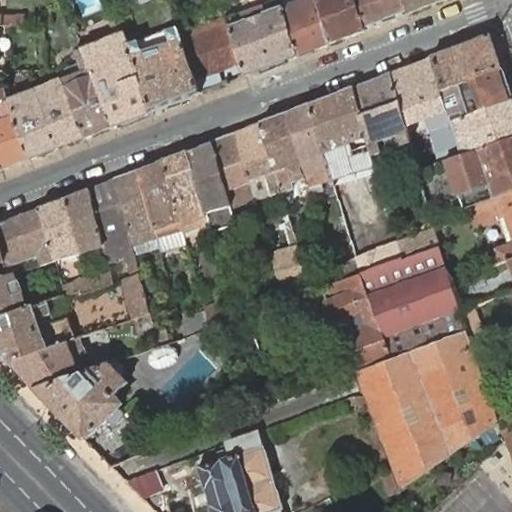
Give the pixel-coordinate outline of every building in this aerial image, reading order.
[(300,0),(301,1),(283,8),(297,57),(330,44),(317,0),(300,0)] [(355,0),(317,0),(330,44),(365,31),(355,0)] [(355,0),(365,31),(408,14),(403,0),(355,0)] [(445,0),(403,0),(408,14),(445,0)] [(283,8),(281,2),(243,14),(247,23),(230,28),(241,62),(245,77),(297,57),(283,8)] [(243,14),(227,19),(230,28),(247,23),(243,14)] [(0,25),(20,25),(20,18),(20,17),(3,17),(3,15),(0,15),(0,25)] [(124,32),(119,17),(109,20),(115,36),(83,49),(114,127),(151,113),(128,44),(124,32)] [(183,44),(177,27),(167,31),(170,42),(142,52),(139,40),(128,44),(151,113),(201,94),(195,77),(183,44)] [(183,44),(195,77),(241,62),(230,28),(183,44)] [(167,31),(139,40),(142,52),(170,42),(167,31)] [(490,36),(432,58),(442,91),(502,68),(490,36)] [(86,138),(114,127),(83,49),(75,52),(81,67),(61,74),(63,81),(86,138)] [(432,58),(391,74),(411,143),(413,150),(419,171),(447,162),(463,156),(452,122),(446,100),(442,91),(432,58)] [(511,95),(502,68),(442,91),(446,100),(458,96),(465,117),(511,100),(511,95)] [(391,74),(354,88),(362,116),(361,117),(373,157),(375,164),(376,163),(380,160),(381,159),(381,154),(382,154),(379,143),(399,136),(402,146),(404,146),(406,149),(408,150),(413,150),(411,143),(391,74)] [(59,148),(86,138),(63,81),(47,87),(36,92),(59,148)] [(354,88),(311,104),(329,166),(332,177),(337,191),(379,177),(375,164),(373,157),(361,117),(362,116),(354,88)] [(0,100),(9,99),(6,90),(0,91),(0,100)] [(31,159),(59,148),(36,92),(31,94),(33,101),(20,106),(17,99),(9,102),(31,159)] [(33,101),(31,94),(17,99),(20,106),(33,101)] [(458,96),(446,100),(452,122),(465,117),(458,96)] [(452,122),(463,156),(511,138),(511,100),(465,117),(452,122)] [(0,163),(2,170),(31,159),(9,102),(2,105),(8,121),(0,123),(0,163)] [(311,104),(286,114),(306,179),(307,184),(320,179),(327,201),(338,197),(332,177),(329,166),(311,104)] [(286,114),(262,123),(276,170),(277,174),(283,193),(294,189),(292,183),(306,179),(286,114)] [(262,123),(237,133),(251,183),(252,183),(254,192),(256,198),(271,193),(272,197),(283,193),(277,174),(276,170),(262,123)] [(237,133),(212,143),(227,192),(230,202),(232,210),(257,201),(256,198),(254,192),(252,183),(251,183),(237,133)] [(447,162),(464,210),(469,209),(511,192),(511,138),(463,156),(447,162)] [(212,143),(188,152),(202,202),(205,212),(208,222),(210,229),(235,219),(232,210),(230,202),(227,192),(212,143)] [(188,152),(163,161),(177,210),(183,231),(186,229),(192,247),(213,240),(208,222),(205,212),(202,202),(188,152)] [(163,161),(139,171),(155,228),(158,239),(183,231),(177,210),(163,161)] [(139,171),(114,180),(133,247),(138,245),(136,234),(155,228),(139,171)] [(114,180),(90,190),(104,246),(108,262),(117,260),(116,258),(128,255),(133,276),(140,274),(135,256),(133,247),(114,180)] [(90,190),(66,199),(81,251),(104,246),(90,190)] [(489,261),(492,269),(508,262),(510,261),(511,260),(511,192),(469,209),(477,230),(500,222),(508,244),(494,249),(497,258),(489,261)] [(66,199),(41,209),(56,261),(82,254),(81,251),(66,199)] [(41,209),(0,224),(0,244),(5,262),(10,276),(16,274),(13,265),(39,255),(42,265),(56,261),(41,209)] [(293,247),(272,254),(283,291),(287,303),(312,294),(291,222),(286,224),(293,247)] [(136,234),(138,245),(158,239),(155,228),(136,234)] [(186,240),(183,231),(158,239),(160,248),(162,254),(187,246),(186,242),(186,240)] [(436,231),(399,243),(400,244),(403,258),(404,260),(440,248),(441,248),(436,231)] [(138,245),(133,247),(135,256),(160,248),(158,239),(138,245)] [(398,239),(356,256),(357,260),(362,274),(382,266),(387,265),(403,258),(400,244),(399,243),(398,239)] [(362,274),(360,275),(379,324),(394,360),(467,333),(466,328),(461,313),(452,285),(440,248),(404,260),(403,258),(387,265),(382,266),(362,274)] [(357,260),(333,269),(337,284),(360,275),(362,274),(357,260)] [(90,279),(94,291),(114,284),(111,273),(90,279)] [(0,278),(0,318),(1,319),(29,309),(24,296),(16,274),(10,276),(0,278)] [(140,274),(133,276),(123,280),(133,319),(151,313),(140,274)] [(337,284),(331,287),(333,295),(343,321),(348,334),(353,332),(367,370),(394,360),(379,324),(360,275),(337,284)] [(89,276),(63,285),(66,296),(79,292),(81,296),(94,291),(90,279),(89,276)] [(264,299),(267,310),(287,303),(283,291),(264,299)] [(343,321),(333,295),(326,298),(335,324),(343,321)] [(1,319),(0,318),(0,354),(9,363),(16,360),(44,350),(76,339),(68,318),(37,330),(34,322),(61,312),(57,299),(29,309),(1,319)] [(205,307),(207,315),(211,329),(237,321),(231,300),(205,307)] [(181,324),(186,338),(211,329),(207,315),(181,324)] [(467,333),(394,360),(367,370),(360,373),(404,489),(499,421),(490,396),(472,348),(467,333)] [(16,360),(9,363),(35,390),(67,378),(91,369),(80,338),(76,339),(44,350),(16,360)] [(67,378),(35,390),(86,441),(107,420),(119,407),(123,403),(114,396),(128,382),(116,369),(122,363),(119,360),(110,364),(91,369),(67,378)] [(511,418),(501,391),(490,396),(499,421),(502,429),(511,424),(511,418)] [(125,413),(119,407),(107,420),(113,425),(117,425),(125,417),(125,413)] [(511,424),(502,429),(506,441),(507,440),(511,453),(511,424)] [(280,511),(284,510),(265,447),(262,447),(258,434),(229,445),(231,451),(219,455),(221,461),(199,468),(212,511),(280,511)] [(154,471),(127,483),(147,504),(172,488),(155,472),(154,471)] [(391,501),(400,492),(393,472),(384,477),(391,501)]
